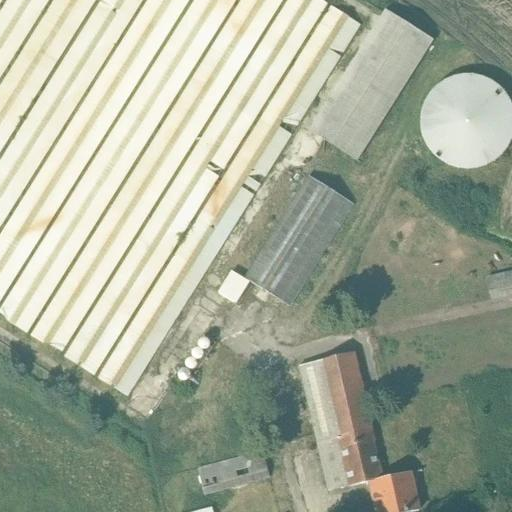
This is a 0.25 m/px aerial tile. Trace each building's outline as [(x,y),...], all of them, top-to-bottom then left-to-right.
[(0,0),(0,318),(127,398),(361,25),(320,0),(0,0)] [(357,160),(433,41),(385,10),(309,129),(357,160)] [(438,158),(450,165),(463,168),(476,167),(489,163),(499,155),(508,145),(511,134),(511,108),(511,106),(505,94),(496,85),(485,78),(472,75),(458,75),(446,80),(435,87),(426,98),(421,110),(420,124),(423,137),(429,149),(438,158)] [(309,177),(256,262),(245,279),(232,271),(219,293),(236,305),(250,282),(289,307),(353,204),(309,177)] [(511,272),(485,278),(486,279),(491,301),(492,302),(511,297),(511,272)] [(319,362),(299,366),(318,444),(338,439),(349,487),(372,482),(379,511),(414,511),(419,511),(410,473),(383,479),(374,441),(375,441),(355,353),(319,362)] [(262,452),(198,468),(204,496),(269,478),(262,452)]
